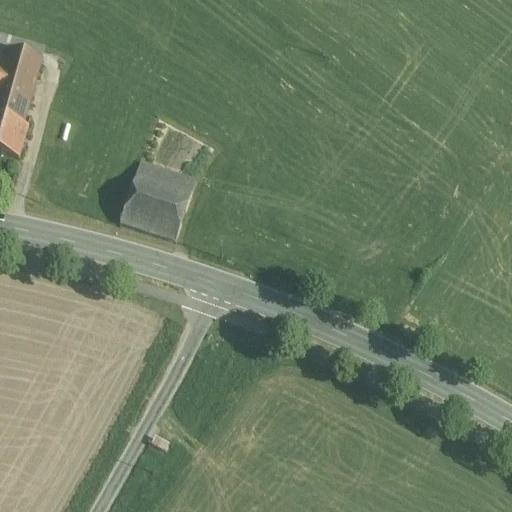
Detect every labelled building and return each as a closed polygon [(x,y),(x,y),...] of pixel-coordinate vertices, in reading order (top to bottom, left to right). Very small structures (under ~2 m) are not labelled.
[(13,42),(0,38),(0,68),(4,70),(8,55),(10,55),(13,42)] [(46,52),(13,42),(10,55),(42,65),(46,52)] [(10,55),(8,55),(4,70),(0,82),(0,155),(20,161),(29,129),(24,128),(42,65),(10,55)] [(197,183),(141,164),(137,179),(192,199),(197,183)] [(192,199),(137,179),(121,226),(175,245),(192,199)]
